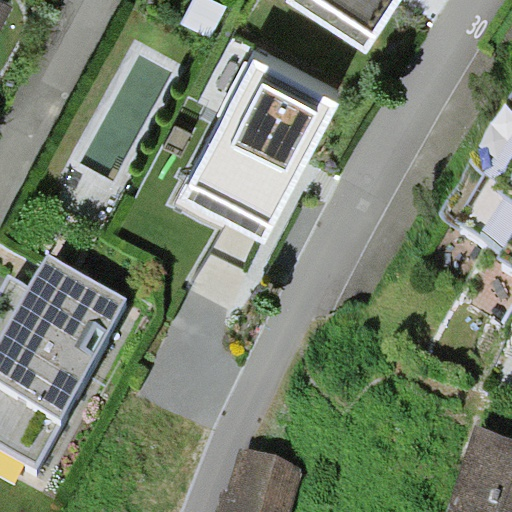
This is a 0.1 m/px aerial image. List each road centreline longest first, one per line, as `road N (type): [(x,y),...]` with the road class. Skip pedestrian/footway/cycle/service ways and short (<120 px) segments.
road 1 (residential): [(490,0),(334,242),(202,511)]
road 2 (residential): [(0,167),(83,0)]
